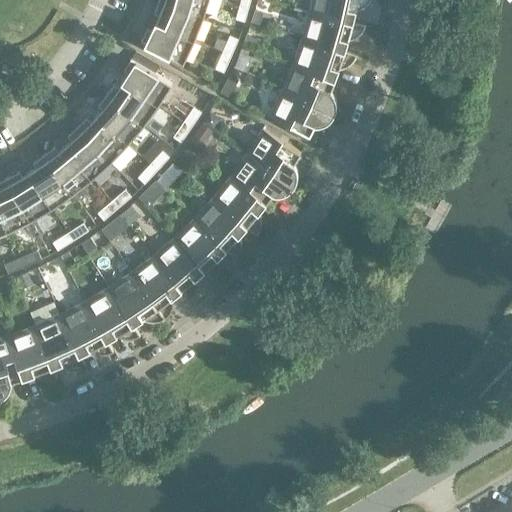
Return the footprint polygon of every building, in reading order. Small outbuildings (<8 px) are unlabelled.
[(204,15),(160,0),(158,0),(154,12),(159,14),(159,15),(156,22),(195,39),(204,15)] [(208,0),(160,0),(204,15),(208,0)] [(250,3),(240,0),(235,18),(245,20),(250,3)] [(312,0),(310,10),(354,21),(354,20),(355,14),(356,9),(359,9),(362,7),(365,6),(367,4),(369,1),(369,0),(312,0)] [(354,21),(310,10),(302,36),(345,50),(345,49),(347,44),(348,39),(352,38),(355,37),(358,35),(360,33),(361,32),(362,30),(364,29),(365,26),(365,25),(366,23),(354,20),(354,21)] [(195,39),(156,22),(153,28),(153,29),(148,27),(141,39),(184,62),(195,39)] [(230,34),(222,51),(231,55),(239,38),(230,34)] [(248,35),(244,44),(252,47),(256,38),(248,35)] [(345,50),(302,36),(293,62),(335,79),(337,73),(339,68),(342,67),(345,66),(347,65),(350,63),(353,61),(354,60),(355,58),(356,57),(356,56),(357,54),(357,53),(345,49),(345,50)] [(231,55),(222,51),(215,67),(224,71),(231,55)] [(131,56),(131,58),(156,72),(159,66),(134,52),(131,56)] [(240,53),(234,67),(245,71),(250,57),(240,53)] [(127,74),(124,80),(158,104),(172,82),(156,72),(131,58),(124,70),(128,73),(127,74)] [(335,79),(293,62),(282,88),(335,112),(335,111),(335,110),(336,108),(336,106),(336,103),(336,100),(336,97),(334,94),(333,92),(332,90),(331,89),(333,84),(335,79)] [(158,104),(124,80),(120,85),(119,86),(114,83),(106,94),(144,123),(158,104)] [(224,82),(219,91),(229,96),(234,87),(224,82)] [(335,112),(282,88),(270,114),(271,114),(309,134),(310,135),(313,129),(315,123),(318,123),(322,123),(324,122),(327,121),(328,120),(330,118),(331,117),(333,115),(334,114),(335,112)] [(144,123),(106,94),(98,104),(102,108),(101,109),(96,114),(128,142),(144,123)] [(194,106),(183,121),(191,126),(202,111),(194,106)] [(212,111),(205,121),(215,128),(221,117),(212,111)] [(128,142),(96,114),(92,119),(91,120),(87,116),(77,126),(110,160),(128,142)] [(308,136),(309,134),(271,114),(269,119),(306,139),(308,136)] [(191,126),(183,121),(173,136),(181,141),(191,126)] [(203,122),(190,141),(201,148),(214,129),(203,122)] [(110,160),(77,126),(67,135),(71,139),(70,140),(65,145),(92,177),(110,160)] [(262,128),(247,152),(294,184),(296,181),(297,180),(297,178),(298,176),(298,175),(298,173),(298,170),(297,168),(297,166),(296,164),(294,161),(298,156),(301,151),(262,128)] [(92,177),(65,145),(60,149),(58,150),(55,145),(44,153),(72,192),(92,177)] [(162,149),(150,163),(157,169),(169,156),(162,149)] [(182,152),(175,161),(187,169),(193,161),(182,152)] [(294,184),(247,152),(231,174),(267,202),(270,197),(273,192),(277,193),(279,193),(282,192),(285,191),(288,190),(289,189),(291,188),(293,186),(294,184)] [(72,192),(44,153),(33,161),(36,166),(35,167),(29,170),(52,206),(72,192)] [(173,161),(166,169),(174,176),(181,168),(173,161)] [(157,169),(150,163),(138,176),(145,183),(157,169)] [(19,170),(8,176),(30,219),(52,206),(29,170),(24,174),(22,175),(19,170)] [(267,202),(231,174),(213,196),(247,225),(247,226),(256,234),(257,233),(258,232),(259,230),(260,227),(261,225),(261,222),(262,220),(261,217),(261,215),(260,213),(259,211),(263,206),(267,202)] [(30,219),(8,176),(0,180),(0,211),(8,230),(30,219)] [(157,179),(149,187),(157,196),(165,188),(157,179)] [(125,188),(111,200),(117,207),(131,196),(125,188)] [(247,225),(213,196),(194,216),(227,248),(226,248),(235,257),(237,254),(239,252),(240,249),(241,246),(241,243),(241,242),(241,240),(241,238),(240,236),(239,234),(243,230),(247,226),(247,225)] [(117,207),(111,200),(97,212),(103,219),(117,207)] [(133,204),(123,213),(131,223),(141,214),(133,204)] [(0,233),(8,230),(0,211),(0,233)] [(121,213),(113,220),(121,231),(130,224),(121,213)] [(227,248),(194,216),(175,236),(205,269),(213,278),(214,277),(215,276),(217,274),(218,272),(219,270),(219,268),(220,265),(220,264),(220,261),(219,258),(218,256),(222,252),(226,248),(227,248)] [(83,222),(68,231),(73,240),(88,230),(83,222)] [(73,240),(68,231),(52,241),(58,249),(73,240)] [(205,269),(175,236),(154,254),(182,289),(189,299),(191,297),(192,296),(194,294),(195,292),(195,291),(196,289),(197,288),(197,285),(197,283),(197,282),(197,279),(197,278),(196,276),(200,273),(205,269)] [(91,237),(82,243),(87,252),(96,246),(91,237)] [(37,249),(20,256),(24,265),(41,258),(37,249)] [(70,251),(62,255),(67,264),(75,259),(70,251)] [(182,289),(154,254),(132,271),(165,317),(167,315),(169,314),(171,311),(172,308),(173,307),(173,305),(173,304),(173,302),(173,299),(173,296),(177,293),(182,289)] [(24,265),(20,256),(4,264),(8,273),(24,265)] [(165,317),(132,271),(109,286),(133,324),(138,321),(143,318),(145,319),(148,320),(151,321),(154,321),(157,321),(159,320),(161,320),(162,319),(165,317)] [(28,272),(18,276),(22,287),(33,283),(28,272)] [(5,283),(0,284),(0,296),(9,294),(5,283)] [(133,324),(109,286),(85,300),(107,340),(107,339),(112,336),(117,334),(119,335),(121,336),(125,337),(127,338),(131,338),(134,337),(137,336),(139,335),(140,334),(133,324)] [(107,340),(85,300),(60,313),(80,354),(80,353),(85,351),(90,348),(91,349),(93,351),(96,352),(99,353),(101,353),(104,353),(108,352),(110,352),(112,351),(113,350),(107,339),(107,340)] [(80,354),(60,313),(35,324),(52,366),(53,366),(58,363),(60,362),(63,361),(65,363),(67,365),(70,366),(73,366),(77,367),(80,366),(82,366),(84,365),(86,364),(80,353),(80,354)] [(52,366),(35,324),(9,334),(23,377),(34,373),(36,374),(39,376),(41,377),(43,378),(45,379),(48,379),(50,379),(52,379),(54,378),(57,377),(53,366),(52,366)] [(23,377),(9,334),(0,336),(0,396),(0,397),(3,395),(5,394),(7,391),(9,389),(10,388),(11,386),(12,383),(12,381),(12,380),(18,378),(23,377)]
